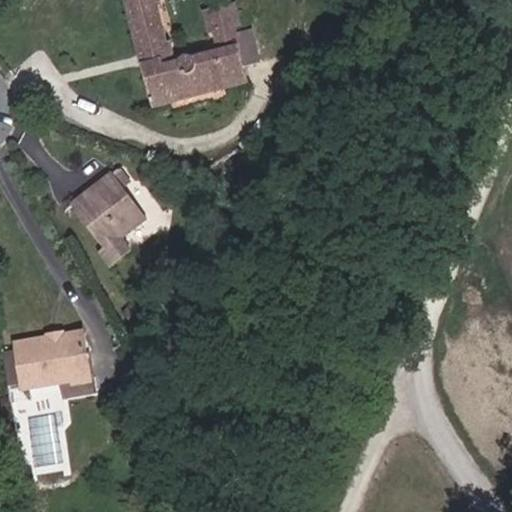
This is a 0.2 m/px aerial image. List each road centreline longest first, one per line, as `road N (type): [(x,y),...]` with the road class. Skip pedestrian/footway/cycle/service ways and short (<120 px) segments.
road 1 (track): [(511,128),(413,386),(350,511)]
road 2 (track): [(494,511),(413,386)]
